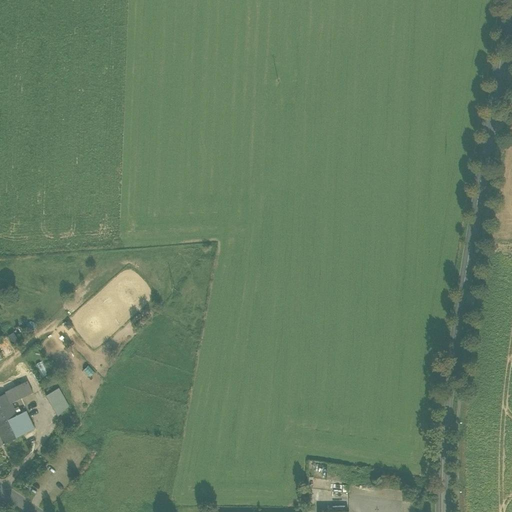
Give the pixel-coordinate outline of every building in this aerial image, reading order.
[(18,342),(13,333),(7,336),(13,346),(18,342)] [(5,393),(5,394),(11,404),(33,393),(27,382),(5,393)] [(46,396),(58,417),(69,407),(58,388),(46,396)] [(17,416),(11,404),(5,394),(0,396),(0,430),(9,426),(7,421),(17,416)] [(9,426),(16,439),(34,429),(26,412),(17,416),(7,421),(9,426)] [(0,430),(0,446),(16,439),(9,426),(0,430)] [(326,480),(348,483),(348,467),(328,464),(326,480)]
